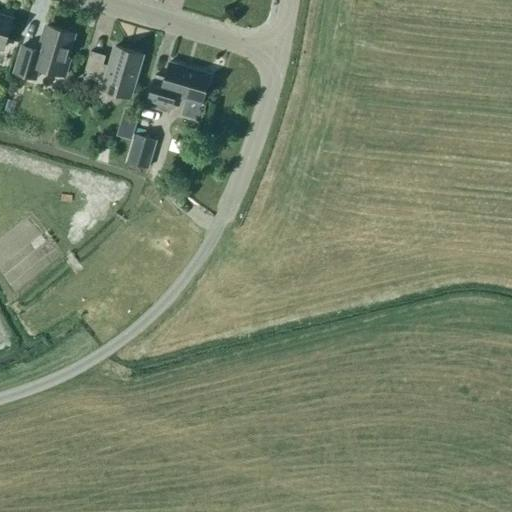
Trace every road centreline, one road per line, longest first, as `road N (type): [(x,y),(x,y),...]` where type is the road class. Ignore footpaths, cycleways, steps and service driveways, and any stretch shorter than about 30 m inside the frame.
road 1 (residential): [(0,398),(119,343),(171,297),(220,225),(252,149),(276,59)]
road 2 (residential): [(77,0),(276,59)]
